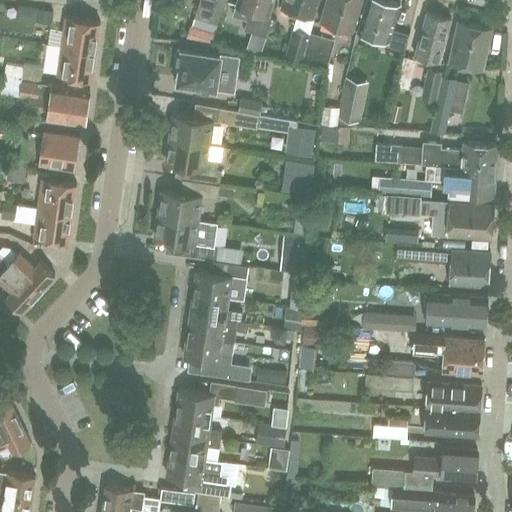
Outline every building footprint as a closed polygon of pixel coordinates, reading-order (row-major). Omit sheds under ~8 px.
[(200,0),(195,16),(218,23),(225,0),(200,0)] [(244,28),(266,35),(272,13),(268,12),(272,0),(236,0),(236,2),(251,6),(244,28)] [(312,14),(316,0),(282,0),(281,5),(312,14)] [(352,29),(360,0),(324,0),(318,18),(352,29)] [(389,38),(400,2),(394,0),(366,0),(358,28),(389,38)] [(438,57),(450,14),(425,8),(414,51),(438,57)] [(67,14),(62,44),(96,49),(101,19),(67,14)] [(482,67),(492,26),(459,19),(449,59),(482,67)] [(295,27),(287,54),(303,58),(310,32),(295,27)] [(310,32),(303,58),(328,65),(335,38),(310,31),(310,32)] [(92,78),(96,49),(62,44),(58,73),(92,78)] [(231,70),(233,57),(221,55),(221,52),(183,47),(182,50),(178,49),(177,60),(180,61),(178,79),(201,83),(200,88),(211,89),(212,85),(216,85),(219,68),(231,70)] [(397,82),(409,85),(416,56),(404,53),(397,82)] [(440,67),(427,64),(421,93),(433,96),(440,67)] [(19,95),(30,97),(29,102),(37,103),(37,102),(50,104),(48,116),(86,122),(91,88),(53,83),(53,81),(22,77),(0,73),(0,91),(19,94),(19,95)] [(430,129),(444,130),(449,108),(456,76),(442,73),(430,129)] [(345,75),(337,115),(361,120),(369,79),(345,75)] [(260,97),(240,94),(238,106),(258,109),(260,97)] [(217,120),(258,127),(260,113),(220,105),(217,120)] [(170,133),(170,137),(210,143),(213,119),(173,113),(172,123),(170,125),(169,131),(170,133)] [(0,116),(0,130),(21,133),(23,120),(0,116)] [(342,120),(342,136),(358,137),(358,121),(342,120)] [(75,168),(80,135),(44,130),(40,163),(75,168)] [(197,165),(195,179),(220,183),(222,169),(217,168),(218,158),(208,157),(210,143),(170,137),(169,142),(167,143),(166,148),(168,151),(166,161),(197,165)] [(423,161),(431,162),(497,167),(498,141),(464,139),(464,147),(442,145),(443,140),(424,139),(423,161)] [(403,142),(377,141),(376,159),(403,159),(403,142)] [(15,153),(13,166),(26,168),(28,155),(15,153)] [(495,192),(497,167),(431,162),(430,176),(446,177),(445,187),(461,188),(461,190),(495,192)] [(26,168),(13,166),(11,178),(24,180),(26,168)] [(379,191),(431,194),(432,179),(380,175),(379,191)] [(43,177),(39,206),(73,211),(77,181),(43,177)] [(218,197),(220,183),(195,179),(193,193),(162,188),(160,199),(159,200),(158,207),(159,209),(158,212),(198,218),(202,195),(218,197)] [(388,209),(422,211),(423,197),(423,195),(390,192),(388,209)] [(300,195),(287,206),(296,217),(294,232),(307,233),(311,207),(309,206),(300,195)] [(492,235),(495,201),(449,198),(447,232),(492,235)] [(69,240),(73,211),(39,206),(35,235),(69,240)] [(219,245),(195,241),(198,218),(158,212),(158,217),(156,218),(155,225),(156,227),(155,236),(186,240),(184,254),(216,259),(219,245)] [(413,239),(442,237),(441,224),(413,226),(413,239)] [(291,236),(286,266),(302,269),(307,239),(291,236)] [(397,257),(409,258),(451,260),(449,280),(489,283),(491,249),(398,243),(397,257)] [(9,262),(38,290),(54,273),(41,259),(35,265),(20,251),(9,262)] [(197,268),(193,290),(228,295),(251,299),(256,265),(211,258),(211,262),(202,261),(201,269),(197,268)] [(38,290),(9,262),(0,271),(0,276),(12,288),(6,295),(20,309),(38,290)] [(289,281),(305,283),(306,271),(290,270),(289,281)] [(487,323),(489,292),(430,288),(429,290),(427,290),(426,293),(425,301),(427,304),(429,304),(428,319),(487,323)] [(226,307),(228,295),(193,290),(190,311),(241,319),(242,309),(226,307)] [(286,304),(285,316),(301,318),(302,306),(286,304)] [(372,327),(416,330),(417,314),(394,313),(394,310),(373,309),(372,327)] [(190,311),(187,333),(234,340),(236,328),(247,329),(248,320),(241,319),(190,311)] [(310,321),(302,367),(319,370),(328,324),(310,321)] [(295,328),(287,327),(286,336),(294,337),(295,328)] [(433,333),(416,332),(415,346),(432,347),(433,333)] [(483,371),(486,335),(445,332),(443,368),(483,371)] [(232,352),(234,340),(187,333),(184,355),(223,360),(221,372),(247,376),(249,364),(231,361),(232,352)] [(387,358),(386,373),(414,375),(415,360),(387,358)] [(276,369),(274,380),(285,381),(287,370),(276,369)] [(367,372),(366,386),(413,389),(414,375),(386,373),(367,372)] [(428,378),(426,404),(481,407),(482,381),(428,378)] [(265,403),(267,387),(236,382),(233,398),(265,403)] [(179,386),(176,408),(211,413),(213,402),(218,403),(220,393),(214,392),(214,391),(179,386)] [(0,427),(19,418),(8,396),(0,400),(0,427)] [(372,401),(372,417),(384,417),(384,401),(372,401)] [(479,432),(481,407),(426,404),(424,429),(479,432)] [(209,426),(211,413),(176,408),(173,430),(221,436),(222,428),(209,426)] [(13,449),(30,440),(19,418),(0,427),(0,445),(9,441),(13,449)] [(374,435),(407,437),(408,425),(375,422),(374,435)] [(173,430),(170,451),(205,456),(206,443),(219,445),(221,436),(173,430)] [(433,486),(434,471),(476,474),(478,445),(442,443),(441,455),(414,453),(413,469),(404,468),(404,467),(373,465),(372,483),(393,484),(433,486)] [(222,458),(205,456),(170,451),(166,473),(201,478),(201,477),(205,478),(203,491),(230,494),(231,481),(227,481),(228,473),(220,472),(222,458)] [(0,490),(33,495),(36,473),(9,469),(9,470),(0,468),(0,490)] [(143,493),(144,489),(133,487),(133,486),(105,482),(102,506),(141,511),(147,511),(156,511),(159,495),(143,493)] [(473,511),(475,491),(437,489),(438,486),(433,486),(393,484),(392,504),(422,506),(422,504),(435,504),(434,511),(473,511)] [(30,511),(33,495),(0,490),(0,511),(30,511)] [(286,511),(288,506),(236,499),(234,511),(286,511)]
